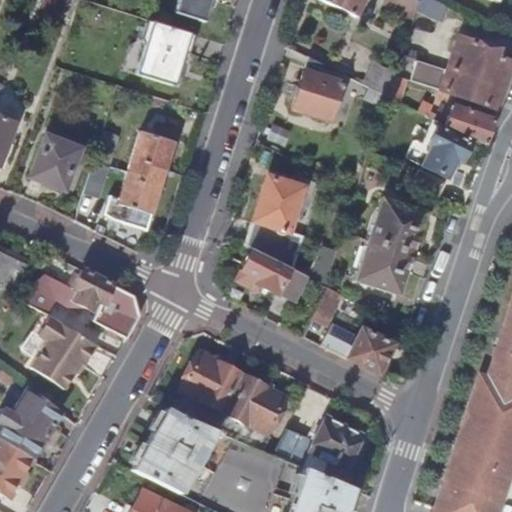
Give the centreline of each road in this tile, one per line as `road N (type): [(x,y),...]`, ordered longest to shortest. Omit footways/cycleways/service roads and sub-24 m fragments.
road 1 (residential): [(175,292),(267,0)]
road 2 (residential): [(511,144),(420,413)]
road 3 (residential): [(175,292),(420,413)]
road 4 (residential): [(53,511),(175,292)]
road 5 (residential): [(175,292),(0,213)]
